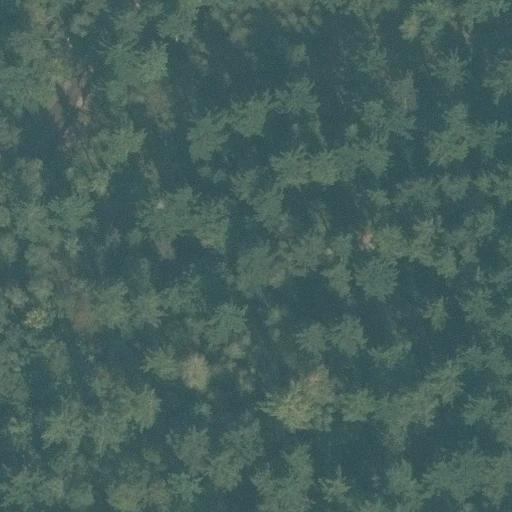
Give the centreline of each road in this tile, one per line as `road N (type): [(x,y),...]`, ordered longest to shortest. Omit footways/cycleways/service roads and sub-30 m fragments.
road 1 (track): [(0,296),(511,226)]
road 2 (track): [(121,0),(0,179)]
